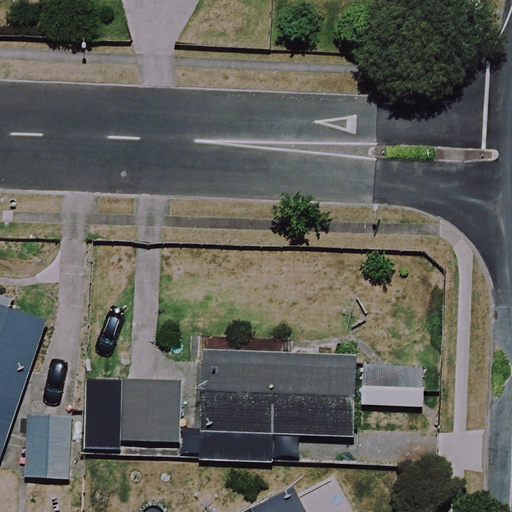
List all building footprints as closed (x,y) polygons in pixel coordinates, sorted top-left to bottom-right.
[(0,454),(48,316),(0,298),(0,454)] [(277,354),(277,345),(203,342),(198,460),(269,462),(270,437),(352,440),(355,357),(277,354)] [(179,382),(117,379),(114,442),(176,444),(179,382)] [(71,422),(29,418),(23,476),(65,480),(71,422)] [(301,511),(294,496),(261,511),(301,511)]
